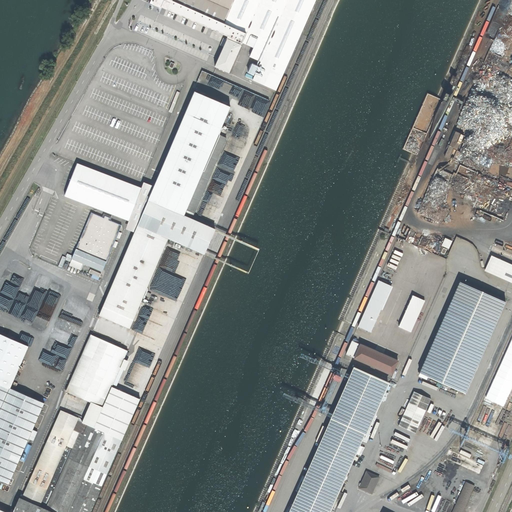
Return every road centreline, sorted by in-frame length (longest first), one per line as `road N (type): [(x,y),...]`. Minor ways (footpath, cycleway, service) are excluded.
road 1 (unknown): [(0,506),(130,225)]
road 2 (unknown): [(458,229),(425,224),(410,205),(495,0)]
road 3 (unclassified): [(0,225),(110,39),(154,46)]
road 4 (unknown): [(458,229),(501,114)]
